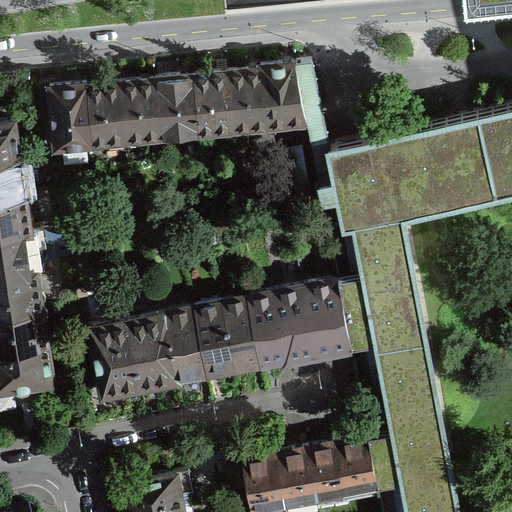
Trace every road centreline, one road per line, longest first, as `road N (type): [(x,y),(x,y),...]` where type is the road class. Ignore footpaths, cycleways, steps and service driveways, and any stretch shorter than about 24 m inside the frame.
road 1 (secondary): [(0,45),(511,0)]
road 2 (residential): [(66,458),(92,435),(324,394)]
